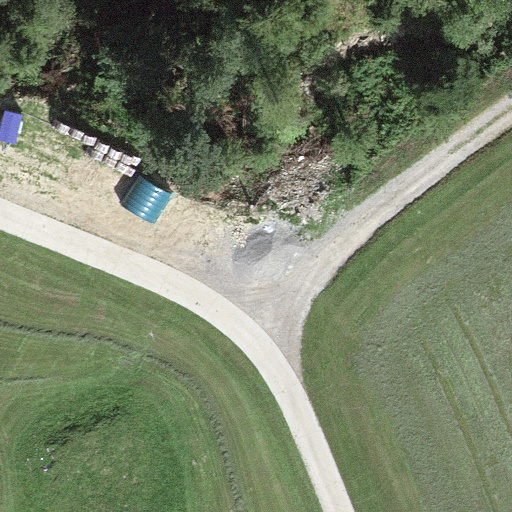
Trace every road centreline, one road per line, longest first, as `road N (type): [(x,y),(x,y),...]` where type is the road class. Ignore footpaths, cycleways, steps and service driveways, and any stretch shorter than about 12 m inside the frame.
road 1 (track): [(511,108),(233,321)]
road 2 (track): [(233,321),(149,273),(0,213)]
